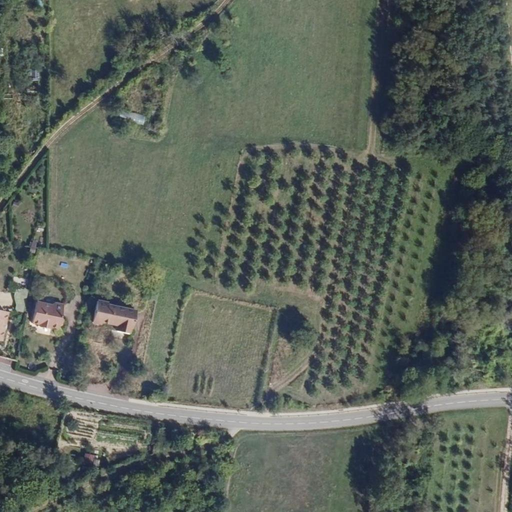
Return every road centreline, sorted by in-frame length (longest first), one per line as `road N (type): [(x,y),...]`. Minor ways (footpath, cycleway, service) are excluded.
road 1 (tertiary): [(511,398),(263,423),(127,408),(0,376)]
road 2 (track): [(0,205),(44,145),(229,0)]
road 3 (track): [(240,422),(214,447),(124,472),(35,511)]
